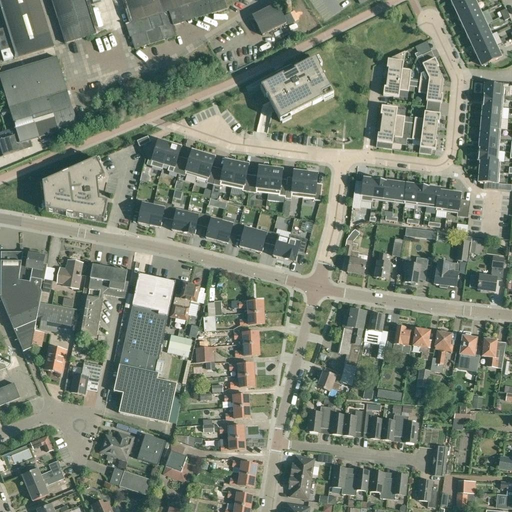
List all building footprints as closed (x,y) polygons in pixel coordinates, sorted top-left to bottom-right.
[(0,30),(0,49),(1,52),(4,61),(14,58),(14,59),(53,47),(38,0),(0,0),(0,28),(1,30),(0,30)] [(51,0),(65,44),(96,34),(85,0),(51,0)] [(204,1),(204,0),(125,0),(128,10),(125,11),(129,24),(126,24),(130,36),(130,37),(131,37),(135,49),(176,36),(174,33),(176,32),(174,26),(184,23),(179,9),(192,5),(204,1)] [(226,11),(222,0),(208,0),(205,1),(204,1),(192,5),(195,17),(211,12),(212,15),(226,11)] [(452,0),(451,1),(456,12),(475,3),(473,0),(452,0)] [(456,12),(461,22),(480,13),(475,3),(456,12)] [(286,24),(276,4),(252,17),(262,36),(286,24)] [(485,24),(480,13),(461,22),(466,33),(485,24)] [(471,44),(490,35),(485,24),(466,33),(471,44)] [(500,45),(505,43),(500,33),(495,35),(500,45)] [(476,55),(495,46),(490,35),(471,44),(476,55)] [(501,57),(495,46),(476,55),(481,66),(501,57)] [(402,70),(405,52),(388,60),(387,69),(388,69),(386,79),(410,82),(411,71),(402,70)] [(425,64),(422,56),(416,58),(420,66),(422,65),(425,64)] [(0,74),(0,78),(9,110),(28,104),(67,92),(56,58),(0,74)] [(283,76),(261,87),(267,98),(271,105),(280,123),(291,117),(291,116),(306,109),(333,95),(324,77),(320,69),(316,59),(301,67),(297,68),(293,70),(294,71),(288,74),(283,77),(283,76)] [(438,67),(435,59),(425,64),(422,65),(425,72),(421,74),(419,83),(443,85),(444,81),(437,68),(438,67)] [(415,82),(410,82),(386,79),(385,88),(384,88),(383,96),(399,98),(400,91),(408,93),(409,87),(414,88),(414,87),(415,82)] [(415,82),(414,87),(419,88),(418,94),(427,95),(426,102),(441,104),(443,95),(442,95),(443,85),(419,83),(415,82)] [(484,85),(483,96),(501,98),(502,86),(484,85)] [(9,110),(14,125),(23,122),(29,141),(30,141),(77,127),(67,92),(28,104),(9,110)] [(482,107),(500,108),(501,98),(483,96),(482,107)] [(481,117),(499,119),(500,108),(482,107),(481,117)] [(381,116),(380,125),(408,129),(409,124),(404,123),(405,118),(396,117),(397,110),(381,108),(380,116),(381,116)] [(424,113),(423,120),(415,118),(414,124),(409,123),(409,124),(408,129),(437,133),(438,123),(439,123),(440,115),(424,113)] [(498,130),(499,119),(481,117),(480,128),(498,130)] [(0,145),(4,157),(32,148),(31,144),(30,141),(29,141),(23,122),(14,125),(17,136),(0,141),(0,145)] [(380,125),(379,134),(378,134),(377,143),(392,145),(393,138),(402,139),(407,140),(408,134),(408,129),(380,125)] [(326,148),(328,128),(307,126),(306,138),(320,139),(319,148),(326,148)] [(497,141),(498,130),(480,128),(479,139),(497,141)] [(437,133),(408,129),(408,134),(407,140),(420,141),(420,148),(435,151),(436,142),(435,142),(437,133)] [(137,142),(139,147),(150,143),(148,137),(137,142)] [(496,151),(497,141),(479,139),(478,150),(496,151)] [(162,170),(164,161),(170,144),(158,141),(153,158),(149,157),(146,165),(150,167),(162,170)] [(172,173),(179,175),(182,164),(176,162),(182,147),(173,145),(170,144),(169,146),(163,166),(170,168),(174,169),(172,173)] [(495,161),(496,151),(478,150),(477,160),(498,162),(495,161)] [(182,164),(179,175),(185,177),(186,173),(187,173),(197,176),(203,154),(192,151),(188,166),(182,164)] [(203,154),(197,176),(208,179),(207,183),(213,185),(216,174),(210,172),(215,158),(203,154)] [(44,197),(44,201),(45,204),(47,204),(47,206),(47,209),(45,210),(45,211),(62,214),(66,215),(67,213),(73,215),(73,216),(83,218),(101,222),(103,222),(104,222),(104,221),(105,217),(106,213),(107,208),(108,203),(100,201),(99,197),(98,186),(97,181),(105,178),(103,173),(101,169),(99,164),(97,159),(77,168),(68,172),(68,173),(62,176),(62,175),(58,177),(42,184),(42,185),(44,185),(45,188),(45,191),(43,191),(43,194),(44,197)] [(497,173),(498,162),(477,160),(477,161),(480,161),(479,171),(497,173)] [(225,161),(222,175),(216,174),(213,186),(220,187),(220,186),(231,188),(237,163),(225,161)] [(245,180),(248,166),(237,163),(231,188),(242,191),(242,192),(249,193),(251,181),(245,180)] [(249,193),(256,194),(256,193),(267,194),(271,169),(259,167),(257,182),(251,181),(249,193)] [(285,198),(286,186),(281,185),(282,170),(271,169),(267,194),(279,196),(278,197),(285,198)] [(303,199),(306,173),(294,172),(292,186),(286,186),(285,198),(285,199),(291,200),(291,197),(303,199)] [(479,172),(478,183),(486,184),(486,190),(498,191),(499,174),(479,172)] [(317,175),(306,174),(303,195),(314,196),(314,201),(320,202),(322,190),(316,189),(317,175)] [(364,180),(361,198),(372,199),(374,181),(364,180)] [(374,181),(372,199),(383,200),(385,182),(374,181)] [(385,182),(383,200),(394,201),(396,184),(385,182)] [(396,184),(394,201),(405,203),(407,185),(396,184)] [(407,185),(405,203),(415,204),(417,186),(407,185)] [(417,186),(415,204),(426,205),(428,188),(417,186)] [(428,188),(426,205),(436,207),(436,209),(437,209),(439,189),(428,188)] [(439,189),(437,209),(447,210),(449,193),(439,192),(440,189),(439,189)] [(460,194),(450,193),(447,213),(457,214),(457,217),(468,219),(470,202),(460,200),(460,194)] [(138,224),(149,226),(153,206),(143,204),(143,202),(137,201),(134,212),(140,214),(138,224)] [(149,226),(160,229),(162,218),(168,220),(171,208),(171,206),(154,202),(153,206),(149,226)] [(188,212),(171,208),(168,220),(174,221),(172,231),(183,234),(188,212)] [(183,234),(194,236),(196,226),(202,227),(205,215),(188,212),(183,234)] [(216,242),(222,220),(205,215),(202,227),(209,229),(206,239),(216,242)] [(216,242),(228,245),(230,235),(236,236),(239,225),(234,223),(234,221),(223,218),(222,220),(216,242)] [(240,248),(250,251),(256,231),(245,229),(246,226),(239,225),(236,236),(242,238),(240,248)] [(360,234),(359,233),(355,230),(352,233),(347,241),(345,246),(346,247),(345,256),(350,257),(347,273),(363,276),(366,262),(357,261),(359,253),(356,253),(357,245),(353,244),(353,242),(360,234)] [(266,234),(256,231),(250,251),(261,254),(264,244),(270,245),(273,233),(266,232),(266,234)] [(404,239),(420,241),(421,233),(405,231),(404,239)] [(270,245),(276,247),(273,257),(284,260),(289,240),(279,238),(280,235),(273,233),(270,245)] [(289,240),(284,260),(295,263),(298,253),(304,254),(307,240),(290,236),(289,240)] [(400,258),(402,245),(402,241),(395,239),(394,243),(392,256),(400,258)] [(482,240),(472,239),(469,254),(474,254),(476,246),(478,245),(481,246),(482,240)] [(469,242),(458,241),(456,261),(467,262),(469,242)] [(22,258),(23,256),(21,255),(15,255),(15,254),(8,254),(8,253),(1,253),(1,297),(0,297),(23,353),(31,349),(42,293),(40,288),(41,287),(43,281),(40,280),(40,281),(32,280),(31,283),(19,281),(19,278),(19,275),(22,258)] [(28,259),(22,258),(19,275),(19,278),(19,281),(31,283),(32,280),(40,281),(40,280),(41,271),(42,271),(45,257),(29,254),(28,259)] [(388,280),(390,264),(385,263),(387,255),(381,254),(379,262),(378,262),(375,278),(388,280)] [(503,269),(505,259),(494,257),(492,267),(493,268),(491,277),(480,276),(478,291),(495,293),(496,281),(503,282),(504,269),(503,269)] [(426,272),(428,260),(416,258),(415,266),(405,264),(404,272),(406,273),(404,283),(410,284),(410,286),(414,286),(415,285),(417,285),(419,271),(426,272)] [(60,270),(57,284),(64,285),(64,288),(65,288),(77,290),(82,264),(69,262),(67,271),(60,270)] [(458,274),(457,274),(458,265),(438,263),(437,271),(436,271),(434,271),(432,283),(434,283),(434,285),(440,286),(440,288),(447,289),(447,287),(456,288),(458,274)] [(103,292),(102,295),(126,299),(130,279),(126,278),(127,272),(107,268),(107,267),(101,266),(100,267),(93,266),(90,279),(91,279),(89,290),(103,292)] [(168,425),(177,384),(158,380),(159,374),(161,375),(164,362),(158,361),(172,296),(173,293),(175,283),(167,281),(147,277),(139,275),(138,278),(136,288),(137,288),(128,327),(120,366),(114,392),(123,394),(119,414),(144,419),(168,425)] [(53,282),(46,281),(45,281),(44,280),(44,281),(42,292),(51,294),(53,282)] [(196,303),(199,288),(184,284),(181,296),(176,295),(171,317),(187,321),(191,304),(190,304),(191,302),(196,303)] [(97,339),(99,328),(104,300),(88,298),(83,325),(81,336),(97,339)] [(208,304),(208,317),(215,317),(222,316),(221,302),(214,302),(214,304),(208,304)] [(249,315),(263,314),(263,302),(239,303),(239,309),(248,308),(249,315)] [(73,316),(44,310),(40,330),(70,335),(73,316)] [(342,374),(354,378),(357,367),(358,358),(360,347),(359,346),(366,313),(351,311),(349,318),(345,318),(343,327),(347,328),(347,331),(343,330),(338,354),(347,356),(344,365),(345,365),(342,374)] [(263,314),(249,315),(249,321),(240,321),(240,327),(264,326),(263,314)] [(380,342),(382,333),(385,317),(370,314),(367,331),(365,330),(363,343),(379,346),(378,353),(384,354),(386,343),(380,342)] [(204,332),(211,331),(216,331),(215,317),(208,317),(203,317),(204,332)] [(389,332),(385,352),(392,353),(392,354),(401,355),(401,354),(409,355),(411,347),(408,347),(410,332),(405,331),(406,329),(404,329),(403,327),(399,326),(398,328),(397,328),(396,333),(389,332)] [(429,349),(430,342),(428,342),(429,332),(416,330),(413,347),(421,348),(421,352),(422,353),(421,360),(427,361),(429,349)] [(211,331),(204,332),(199,332),(200,341),(211,340),(211,331)] [(244,346),(259,345),(258,333),(234,335),(234,340),(244,340),(244,346)] [(431,372),(433,372),(442,374),(445,352),(452,353),(454,343),(450,342),(451,336),(438,334),(435,350),(439,351),(437,360),(433,359),(431,372)] [(460,355),(459,364),(466,365),(466,370),(476,371),(476,374),(477,374),(481,347),(475,346),(476,340),(470,339),(469,336),(465,336),(463,338),(460,355)] [(192,341),(171,337),(167,353),(188,358),(192,341)] [(502,369),(504,351),(496,350),(497,342),(483,341),(482,357),(488,358),(487,367),(502,369)] [(259,345),(244,346),(244,352),(235,353),(235,358),(259,357),(259,345)] [(62,373),(66,352),(50,348),(48,357),(50,357),(48,370),(62,373)] [(208,363),(214,363),(213,348),(196,349),(197,364),(208,363)] [(99,385),(103,367),(84,363),(82,377),(75,376),(71,393),(85,396),(88,382),(99,385)] [(239,377),(254,376),(253,365),(229,366),(229,372),(238,371),(239,377)] [(430,372),(420,370),(417,387),(427,389),(430,372)] [(334,398),(337,392),(340,385),(334,383),(336,377),(324,373),(318,388),(330,393),(329,396),(334,398)] [(354,378),(342,374),(340,383),(352,386),(354,378)] [(254,376),(239,377),(239,384),(230,384),(230,390),(255,388),(254,376)] [(0,407),(20,399),(14,384),(0,389),(0,407)] [(213,393),(223,393),(223,385),(212,386),(213,393)] [(374,402),(375,394),(368,393),(367,401),(374,402)] [(234,408),(249,407),(248,396),(224,397),(225,403),(227,403),(227,409),(234,408)] [(249,407),(234,408),(234,415),(225,415),(225,421),(250,419),(249,407)] [(469,420),(470,412),(470,408),(456,407),(454,419),(469,420)] [(326,430),(328,409),(321,408),(320,414),(310,413),(308,432),(319,434),(320,429),(326,430)] [(335,409),(328,409),(326,430),(332,430),(331,435),(343,436),(345,416),(335,415),(335,409)] [(355,418),(345,416),(343,436),(354,438),(354,433),(361,434),(363,413),(356,412),(355,418)] [(381,441),(383,421),(373,420),(374,414),(366,413),(364,434),(370,435),(370,439),(381,441)] [(393,422),(383,421),(381,441),(392,442),(393,437),(399,438),(401,417),(394,416),(393,422)] [(408,418),(401,417),(399,438),(405,438),(404,443),(416,445),(418,425),(408,423),(408,418)] [(229,440),(244,439),(244,427),(219,429),(220,434),(229,434),(229,440)] [(84,429),(82,435),(96,441),(98,435),(84,429)] [(101,453),(120,459),(126,461),(129,453),(130,455),(135,457),(137,456),(139,457),(143,447),(132,443),(134,439),(119,434),(117,440),(106,437),(101,453)] [(157,466),(165,443),(146,437),(143,447),(139,457),(138,460),(157,466)] [(244,439),(229,440),(230,446),(221,447),(221,453),(245,451),(244,439)] [(53,450),(49,440),(43,443),(47,453),(53,450)] [(183,449),(171,444),(166,457),(169,458),(163,474),(184,482),(189,470),(183,468),(187,458),(182,456),(185,447),(184,447),(183,449)] [(433,465),(446,467),(448,449),(435,447),(434,458),(433,465)] [(320,456),(319,462),(332,464),(333,458),(320,456)] [(511,458),(501,457),(499,469),(511,471),(511,458)] [(293,465),(291,477),(311,480),(313,467),(310,467),(311,460),(296,458),(295,466),(293,465)] [(54,478),(63,474),(61,469),(58,462),(50,466),(51,470),(52,471),(41,476),(38,470),(37,470),(35,465),(27,468),(29,473),(22,476),(27,489),(43,482),(43,483),(54,478)] [(240,475),(255,477),(257,465),(233,462),(232,468),(241,469),(240,475)] [(446,467),(433,465),(432,476),(445,478),(446,467)] [(349,496),(351,475),(345,474),(346,469),(334,468),(332,488),(342,489),(341,495),(349,496)] [(357,476),(351,475),(349,496),(356,497),(357,491),(367,492),(369,472),(358,471),(357,476)] [(129,490),(146,496),(151,481),(134,475),(124,472),(119,487),(129,490)] [(387,500),(389,479),(383,478),(384,474),(372,472),(370,492),(380,493),(380,499),(387,500)] [(65,479),(63,474),(54,478),(56,483),(65,479)] [(255,477),(240,475),(239,481),(230,479),(230,485),(253,489),(255,477)] [(395,480),(389,479),(387,500),(394,501),(395,495),(405,496),(408,476),(396,475),(395,480)] [(311,480),(291,477),(289,489),(292,490),(290,497),(305,500),(306,493),(309,494),(311,480)] [(418,501),(428,502),(427,508),(435,509),(437,488),(431,487),(432,483),(420,481),(418,501)] [(43,482),(27,489),(33,502),(49,496),(43,483),(43,482)] [(235,506),(250,508),(252,496),(229,493),(228,498),(236,500),(235,506)] [(471,505),(471,494),(460,494),(460,505),(471,505)] [(103,506),(103,505),(102,502),(92,507),(94,511),(111,511),(108,504),(103,506)]
